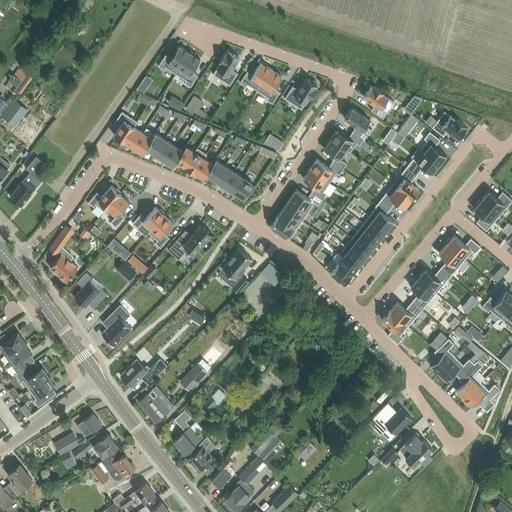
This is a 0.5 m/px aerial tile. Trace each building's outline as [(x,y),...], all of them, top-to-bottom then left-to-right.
[(141,6),(125,30),(143,42),(160,18),(148,10),(147,11),(141,6)] [(165,54),(158,65),(164,68),(166,66),(175,72),(189,52),(179,46),(171,58),(165,54)] [(221,62),(213,74),(229,84),(237,73),(231,69),(238,57),(233,53),(234,52),(229,49),(228,50),(227,53),(225,51),(219,61),(221,62)] [(189,52),(175,72),(186,79),(185,82),(190,85),(197,74),(191,71),(199,59),(195,57),(197,54),(192,51),(190,53),(189,52)] [(247,71),(240,81),(246,85),(247,83),(258,90),(271,69),(266,66),(267,64),(263,61),(261,63),(260,62),(253,74),(247,71)] [(18,68),(6,85),(16,92),(29,75),(33,70),(25,64),(21,70),(18,68)] [(271,69),(258,90),(268,96),(267,98),(272,102),(279,91),(274,88),(281,76),(271,69)] [(292,86),(285,97),(301,107),(308,96),(310,97),(316,88),(314,87),(316,84),(306,78),(299,90),(292,86)] [(140,83),(137,88),(144,92),(147,87),(140,83)] [(368,90),(364,96),(375,103),(371,109),(383,117),(393,101),(382,93),(383,92),(374,86),(373,87),(371,85),(369,84),(366,88),(368,90)] [(0,114),(8,103),(5,101),(7,100),(0,94),(0,114)] [(194,94),(186,106),(196,112),(199,107),(204,100),(194,94)] [(171,95),(167,101),(179,109),(183,102),(171,95)] [(410,100),(404,108),(411,113),(417,105),(422,98),(414,95),(413,95),(410,100)] [(15,99),(2,116),(15,126),(27,109),(15,99)] [(352,107),(345,117),(356,125),(352,131),(363,138),(364,138),(370,129),(365,125),(369,119),(352,107)] [(121,110),(114,122),(119,126),(114,134),(124,141),(134,126),(135,126),(138,121),(121,110)] [(437,120),(432,126),(443,135),(448,129),(459,138),(463,133),(464,134),(468,129),(466,128),(467,128),(464,126),(465,125),(456,118),(455,119),(444,110),(437,120)] [(412,113),(407,119),(413,125),(418,119),(412,113)] [(134,126),(124,141),(133,147),(143,131),(135,126),(134,126)] [(337,129),(331,138),(346,148),(350,151),(356,142),(359,144),(363,138),(352,131),(348,136),(337,129)] [(427,140),(419,149),(423,152),(424,151),(439,163),(439,162),(441,163),(444,159),(443,158),(446,154),(435,145),(440,139),(429,130),(424,137),(427,140)] [(143,131),(133,147),(142,152),(151,137),(143,131)] [(151,137),(142,152),(143,153),(144,152),(148,154),(150,150),(155,153),(165,138),(154,132),(151,137)] [(165,138),(155,153),(163,159),(173,144),(165,138)] [(278,138),(273,146),(279,149),(283,142),(278,138)] [(327,144),(324,148),(335,156),(332,161),(342,168),(346,163),(339,158),(346,148),(331,138),(330,139),(328,138),(325,142),(327,144)] [(173,144),(163,159),(172,165),(182,149),(173,144)] [(182,149),(172,165),(173,165),(174,164),(178,166),(180,163),(185,166),(195,151),(194,150),(185,144),(182,149)] [(195,151),(185,166),(194,172),(204,157),(205,157),(207,153),(197,146),(194,150),(195,151)] [(11,150),(5,155),(16,167),(21,162),(11,150)] [(413,157),(406,166),(417,174),(423,166),(431,173),(439,163),(424,151),(423,152),(417,160),(413,157)] [(0,178),(2,176),(9,168),(7,167),(10,164),(0,155),(0,178)] [(204,157),(194,172),(204,178),(203,177),(213,162),(205,157),(204,157)] [(16,188),(10,195),(21,205),(28,197),(31,193),(41,180),(38,178),(46,169),(33,158),(26,168),(30,171),(20,183),(16,188)] [(213,162),(203,177),(204,178),(208,180),(210,177),(215,180),(225,164),(215,158),(213,162)] [(317,159),(310,168),(329,181),(336,172),(338,174),(342,168),(332,161),(328,166),(317,159)] [(225,164),(215,180),(224,186),(234,170),(225,164)] [(406,166),(393,183),(412,198),(412,197),(414,198),(417,193),(416,192),(419,189),(410,182),(417,174),(406,166)] [(306,174),(303,178),(315,186),(311,191),(322,198),(326,193),(323,191),(329,181),(310,168),(309,169),(307,168),(304,172),(306,174)] [(234,170),(224,186),(233,191),(243,176),(234,170)] [(243,176),(233,191),(243,198),(253,183),(243,176)] [(393,183),(379,200),(390,208),(396,200),(404,207),(412,198),(393,183)] [(97,191),(88,201),(94,206),(96,204),(105,212),(108,208),(121,193),(119,192),(121,190),(117,187),(115,188),(111,185),(102,196),(97,191)] [(296,189),(290,198),(308,211),(314,201),(318,204),(322,198),(311,191),(307,197),(296,189)] [(489,190),(481,199),(499,214),(511,199),(511,198),(502,190),(497,197),(489,190)] [(121,193),(108,208),(116,215),(110,221),(116,226),(125,216),(120,211),(129,201),(121,193)] [(290,198),(283,207),(301,220),(308,211),(290,198)] [(477,204),(473,208),(481,215),(476,221),(486,230),(499,214),(481,199),(480,200),(479,199),(476,203),(477,204)] [(376,206),(369,215),(387,229),(394,220),(386,213),(390,208),(379,200),(375,206),(376,206)] [(141,212),(132,222),(138,227),(146,234),(148,232),(152,228),(165,214),(164,213),(165,212),(161,208),(159,209),(156,206),(146,217),(141,212)] [(283,207),(277,216),(292,226),(295,228),(301,220),(283,207)] [(152,228),(148,232),(157,240),(155,242),(160,247),(169,237),(164,232),(174,222),(165,214),(152,228)] [(369,215),(363,222),(381,236),(387,229),(369,215)] [(277,216),(271,226),(289,238),(295,228),(292,226),(277,216)] [(363,222),(357,230),(375,244),(381,236),(363,222)] [(185,229),(167,249),(171,252),(176,246),(183,253),(187,248),(194,253),(212,233),(201,223),(191,234),(185,229)] [(357,230),(351,237),(369,251),(375,244),(357,230)] [(61,231),(49,249),(56,254),(57,253),(60,255),(50,266),(66,280),(78,267),(69,260),(73,256),(62,246),(69,237),(61,231)] [(312,231),(307,237),(310,239),(313,241),(318,235),(312,231)] [(450,237),(446,241),(447,242),(446,243),(465,259),(472,250),(475,253),(481,246),(470,237),(465,243),(454,234),(451,238),(450,237)] [(351,237),(345,245),(363,259),(369,251),(351,237)] [(446,243),(439,252),(447,259),(440,267),(450,275),(465,259),(446,243)] [(345,245),(339,253),(343,256),(343,255),(357,266),(363,259),(345,245)] [(239,247),(223,267),(230,273),(227,277),(234,283),(231,286),(239,293),(249,281),(242,275),(241,275),(239,274),(252,258),(239,247)] [(338,262),(337,263),(351,274),(352,273),(357,266),(343,255),(343,256),(338,262)] [(124,260),(118,267),(130,277),(136,271),(124,260)] [(140,261),(135,267),(142,273),(143,273),(147,267),(140,261)] [(274,263),(264,273),(279,286),(288,277),(274,263)] [(337,263),(330,271),(344,283),(351,274),(337,263)] [(147,267),(143,273),(148,276),(156,268),(151,264),(147,267)] [(498,270),(503,275),(507,270),(502,266),(498,270)] [(426,267),(418,276),(436,292),(450,275),(440,267),(434,274),(426,267)] [(82,287),(74,296),(86,307),(89,303),(96,295),(102,301),(108,293),(102,287),(99,290),(89,281),(93,277),(86,271),(76,282),(82,287)] [(291,275),(282,285),(289,292),(299,281),(291,275)] [(413,282),(410,285),(418,292),(412,300),(422,309),(436,292),(418,276),(417,278),(416,276),(412,281),(413,282)] [(153,285),(147,278),(143,283),(149,289),(153,285)] [(490,295),(481,305),(488,311),(490,309),(499,316),(500,315),(511,300),(511,291),(511,292),(511,293),(505,289),(496,300),(490,295)] [(472,294),(469,297),(476,303),(479,300),(472,294)] [(390,309),(389,310),(408,325),(422,309),(412,300),(405,308),(397,301),(390,309)] [(511,300),(500,315),(499,316),(508,324),(507,326),(511,330),(511,300)] [(107,327),(101,333),(114,345),(131,327),(124,320),(129,314),(120,304),(105,319),(110,324),(107,327)] [(385,315),(382,319),(393,328),(387,334),(397,343),(403,336),(401,334),(408,325),(389,310),(388,311),(387,310),(384,314),(385,315)] [(198,313),(194,320),(200,324),(205,317),(198,313)] [(458,326),(454,331),(459,336),(461,334),(464,330),(458,326)] [(319,330),(312,337),(318,343),(325,335),(319,330)] [(0,335),(0,347),(5,355),(24,341),(17,332),(8,339),(4,333),(0,335)] [(438,357),(430,365),(434,368),(432,369),(436,373),(438,372),(438,373),(455,356),(460,351),(453,343),(454,342),(448,337),(433,352),(438,357)] [(17,371),(24,366),(27,364),(21,356),(30,350),(24,341),(5,355),(17,371)] [(511,345),(501,360),(510,367),(511,362),(511,345)] [(198,361),(180,381),(190,390),(208,371),(207,370),(222,354),(214,346),(198,362),(198,361)] [(476,351),(470,358),(474,362),(477,359),(485,351),(480,347),(476,351)] [(485,352),(478,359),(483,364),(490,357),(485,352)] [(455,356),(438,373),(446,381),(454,373),(459,377),(468,368),(474,362),(470,358),(469,357),(463,363),(455,356)] [(136,358),(120,374),(131,386),(136,380),(137,381),(141,377),(148,383),(167,364),(160,357),(150,367),(146,364),(144,366),(136,358)] [(463,383),(456,390),(464,398),(481,381),(473,374),(483,364),(478,359),(477,359),(474,362),(468,368),(459,377),(458,378),(463,383)] [(262,362),(258,367),(262,371),(267,367),(262,362)] [(24,366),(17,371),(15,373),(21,381),(23,379),(29,388),(48,375),(42,366),(30,374),(24,366)] [(48,375),(29,388),(36,398),(34,399),(38,405),(48,398),(43,392),(54,384),(48,375)] [(465,399),(463,400),(467,404),(469,403),(472,406),(477,401),(486,411),(495,403),(501,389),(494,383),(488,389),(481,381),(464,398),(465,399)] [(253,386),(237,403),(245,411),(260,394),(260,393),(261,391),(255,385),(253,387),(253,386)] [(355,385),(347,393),(351,397),(359,389),(355,385)] [(146,394),(138,400),(155,421),(163,414),(168,410),(169,409),(152,389),(146,394)] [(383,391),(376,399),(380,403),(381,403),(388,395),(383,391)] [(211,396),(205,402),(210,408),(216,401),(211,396)] [(373,399),(366,407),(368,409),(372,412),(379,404),(373,399)] [(388,402),(368,421),(380,433),(382,432),(390,439),(395,433),(412,417),(401,406),(396,410),(388,402)] [(28,409),(23,412),(27,417),(31,414),(32,413),(28,409)] [(185,430),(173,440),(184,454),(192,447),(196,444),(195,443),(203,436),(199,431),(197,432),(186,420),(191,416),(185,409),(182,412),(175,418),(180,425),(181,425),(185,430)] [(85,435),(101,423),(93,412),(77,424),(85,435)] [(261,434),(250,447),(258,454),(269,441),(276,434),(267,427),(261,434)] [(54,442),(59,451),(61,453),(79,443),(77,440),(72,431),(54,442)] [(415,433),(399,448),(407,456),(405,457),(413,465),(419,460),(424,465),(432,457),(427,452),(432,447),(424,439),(422,440),(419,437),(421,435),(420,435),(416,431),(415,433)] [(93,444),(97,449),(102,457),(108,452),(109,452),(110,451),(118,445),(109,433),(101,439),(93,444)] [(195,452),(188,458),(198,470),(205,464),(207,462),(214,457),(209,450),(215,445),(211,439),(210,439),(208,436),(201,442),(202,443),(198,448),(199,449),(197,450),(195,452)] [(85,442),(73,451),(77,457),(89,447),(93,444),(89,439),(85,442)] [(310,441),(305,447),(311,452),(316,447),(310,441)] [(392,446),(380,458),(386,463),(398,451),(392,446)] [(69,450),(60,455),(66,465),(75,461),(69,450)] [(234,455),(236,461),(245,456),(243,451),(234,455)] [(374,453),(368,459),(373,464),(379,458),(374,453)] [(120,478),(123,476),(135,467),(125,454),(115,461),(111,455),(106,458),(101,461),(110,473),(112,476),(114,478),(117,479),(119,478),(120,478)] [(232,492),(225,499),(235,509),(242,502),(244,500),(254,491),(247,483),(259,471),(254,467),(263,459),(259,455),(239,476),(241,478),(237,483),(239,485),(232,492)] [(217,470),(211,478),(220,487),(227,479),(232,474),(234,471),(234,469),(229,464),(232,460),(227,456),(218,466),(216,469),(217,470)] [(101,483),(109,477),(98,462),(90,468),(101,483)] [(13,479),(8,483),(10,486),(18,495),(26,489),(23,486),(32,479),(26,471),(20,463),(8,473),(13,479)] [(120,509),(124,506),(124,507),(133,500),(140,495),(145,501),(147,499),(155,493),(146,481),(138,487),(136,489),(125,497),(121,492),(121,493),(117,488),(110,493),(113,498),(112,499),(120,509)] [(18,495),(10,486),(5,490),(0,483),(0,502),(4,507),(9,503),(18,495)] [(272,501),(271,502),(279,510),(280,510),(297,493),(288,484),(272,501)] [(56,497),(64,493),(64,492),(61,486),(52,491),(56,497)] [(169,511),(162,501),(154,507),(150,509),(152,511),(169,511)] [(501,501),(494,508),(498,511),(507,511),(510,509),(501,501)] [(252,511),(277,511),(279,510),(272,503),(268,507),(263,511),(261,511),(257,507),(252,511)]
